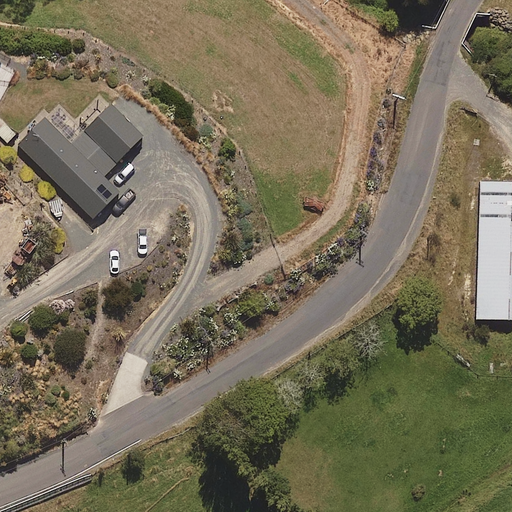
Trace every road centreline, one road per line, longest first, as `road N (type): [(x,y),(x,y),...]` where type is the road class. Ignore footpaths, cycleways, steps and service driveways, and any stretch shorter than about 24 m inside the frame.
road 1 (secondary): [(466,0),(446,36),(398,221),(350,282),(307,325),(240,369),(145,425),(0,492)]
road 2 (unknown): [(0,314),(90,260),(156,179),(181,173),(199,180),(211,202),(209,243),(190,279),(124,348),(113,372),(127,433)]
